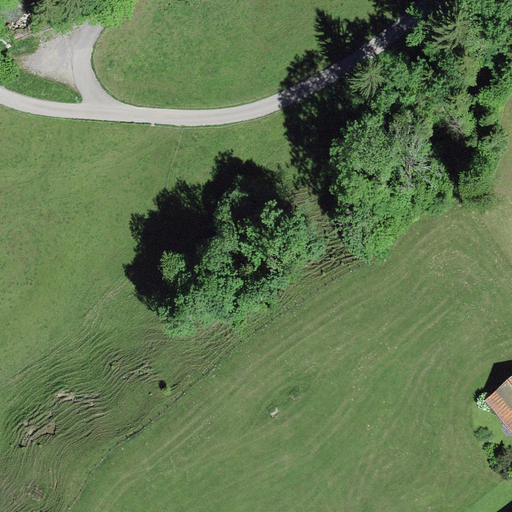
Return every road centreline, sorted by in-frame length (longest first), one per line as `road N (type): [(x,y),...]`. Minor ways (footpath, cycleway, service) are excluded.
road 1 (unclassified): [(434,0),(411,26),(272,108),(209,119),(103,115),(0,95)]
road 2 (track): [(0,172),(128,156),(155,146),(187,118)]
